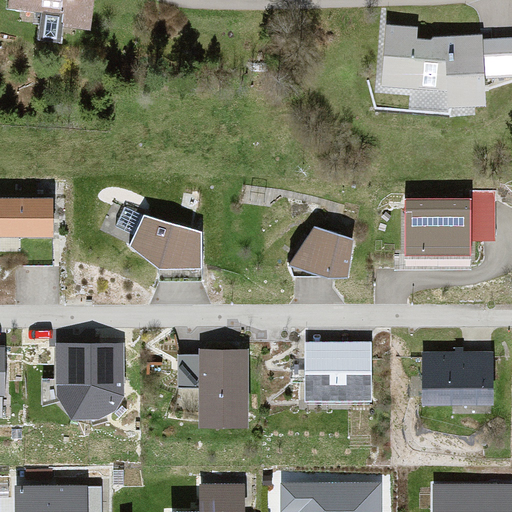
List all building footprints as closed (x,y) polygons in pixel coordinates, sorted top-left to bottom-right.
[(16,0),(15,10),(91,22),(94,0),(16,0)] [(433,27),(396,27),(395,85),(428,86),(428,100),(455,101),(454,37),(433,38),(433,27)] [(511,36),(454,37),(455,101),(455,105),(499,105),(499,78),(511,77),(511,36)] [(444,189),(410,189),(411,246),(442,245),(442,259),(471,258),(470,198),(444,199),(444,189)] [(60,192),(0,192),(0,230),(60,230),(60,192)] [(207,226),(147,205),(134,237),(164,259),(207,260),(207,226)] [(353,271),(358,229),(320,219),(294,254),(332,270),(353,271)] [(8,344),(0,343),(0,415),(7,416),(8,344)] [(250,344),(178,344),(178,382),(202,382),(202,419),(250,419),(250,344)] [(369,344),(307,345),(307,400),(369,400),(369,344)] [(122,345),(57,345),(57,395),(73,418),(97,418),(113,410),(122,395),(122,345)] [(490,355),(425,355),(426,403),(490,403),(490,355)] [(373,511),(373,467),(277,467),(277,504),(293,504),(293,511),(373,511)] [(500,511),(501,470),(419,470),(418,511),(500,511)] [(237,511),(237,473),(191,474),(192,499),(166,499),(166,511),(237,511)] [(98,511),(98,489),(18,489),(18,511),(98,511)]
